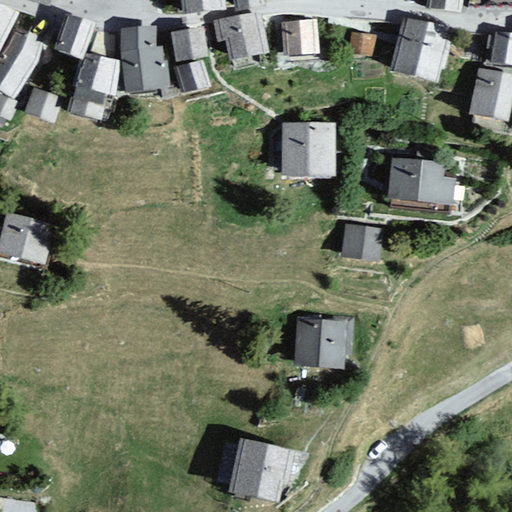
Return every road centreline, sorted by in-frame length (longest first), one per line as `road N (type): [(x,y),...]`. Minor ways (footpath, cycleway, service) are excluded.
road 1 (residential): [(93,14),(176,24),(381,9),(471,30),(508,29)]
road 2 (residential): [(338,511),(409,435),(511,372)]
